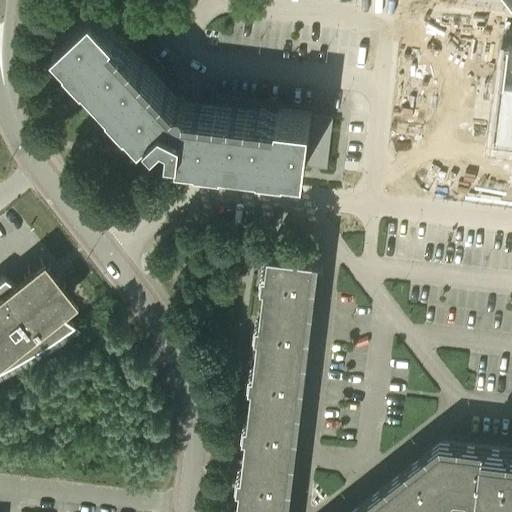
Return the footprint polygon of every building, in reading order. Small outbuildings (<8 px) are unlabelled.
[(511,0),(496,134),(511,135),(511,0)] [(129,115),(142,129),(149,122),(156,130),(160,127),(162,129),(167,132),(170,133),(170,137),(180,138),(179,148),(198,150),(199,144),(225,147),(224,153),(260,158),(261,152),(287,155),(286,161),(306,163),(306,159),(311,116),(312,112),(278,108),(277,116),(184,105),(174,99),(110,31),(116,25),(93,1),(55,36),(68,50),(72,46),(90,65),(86,69),(111,96),(115,92),(133,111),(129,115)] [(306,159),(313,160),(326,161),(325,165),(326,166),(333,114),(331,114),(331,118),(311,116),(306,159)] [(425,511),(439,501),(438,500),(446,494),(455,486),(467,488),(477,489),(477,491),(479,491),(486,492),(495,493),(511,495),(511,494),(511,443),(441,434),(342,511),(289,511),(321,252),(315,251),(311,250),(292,248),(284,247),(269,245),(269,247),(267,263),(265,280),(261,313),(259,331),(255,363),(253,380),(249,414),(247,430),(246,437),(244,458),(243,464),(241,481),(237,511),(425,511)] [(0,364),(5,362),(11,358),(24,351),(37,344),(49,336),(55,332),(67,324),(73,319),(59,310),(75,296),(42,254),(12,278),(3,272),(0,274),(0,364)]
